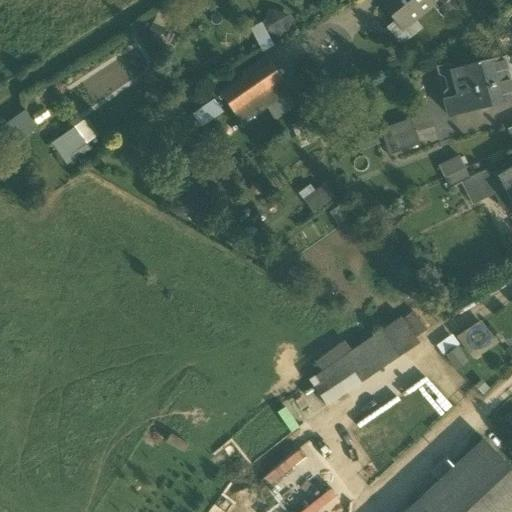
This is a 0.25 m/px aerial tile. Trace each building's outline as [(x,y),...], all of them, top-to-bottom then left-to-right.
[(427,1),(426,0),(379,0),(395,20),(386,28),(398,43),(403,43),(421,28),(414,19),(431,5),(428,0),(427,0),(427,1)] [(271,8),(265,29),(286,35),(292,14),(271,8)] [(460,39),(470,31),(461,20),(451,28),(460,39)] [(250,27),(262,50),(275,44),(262,21),(250,27)] [(511,94),(502,59),(478,62),(489,105),(511,98),(511,94)] [(288,90),(267,61),(222,94),(243,123),(269,104),(277,115),(290,106),(282,95),(288,90)] [(478,62),(448,71),(455,97),(444,100),(448,116),(489,105),(478,62)] [(213,100),(194,115),(202,124),(221,109),(213,100)] [(5,123),(16,141),(37,128),(26,110),(5,123)] [(61,160),(101,141),(90,119),(51,138),(61,160)] [(380,131),(384,143),(416,133),(411,120),(380,131)] [(420,145),(416,133),(384,143),(389,156),(420,145)] [(440,166),(445,178),(463,170),(457,158),(440,166)] [(505,191),(499,178),(495,169),(494,168),(462,184),(462,185),(473,207),(505,191)] [(467,180),(463,170),(445,178),(450,188),(467,180)] [(511,170),(499,178),(505,191),(511,204),(511,170)] [(323,179),(301,195),(312,211),(335,196),(323,179)] [(308,382),(326,407),(419,343),(414,337),(424,330),(413,314),(403,321),(401,318),(308,382)] [(482,321),(465,330),(474,347),(492,338),(482,321)] [(511,511),(511,470),(483,439),(405,511),(511,511)]
